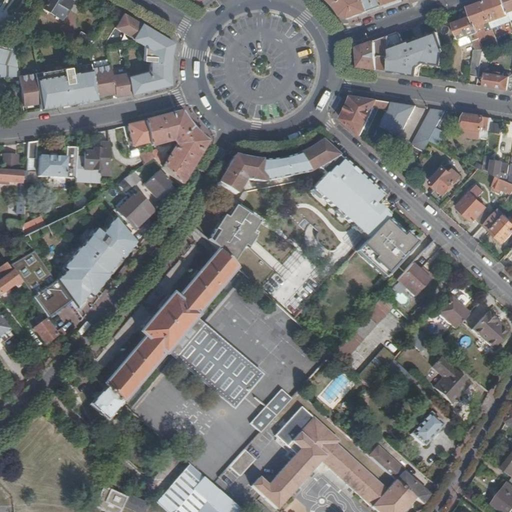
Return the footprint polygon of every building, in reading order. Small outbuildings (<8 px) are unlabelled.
[(47,0),(43,7),(61,18),(72,1),(70,0),(47,0)] [(381,0),(330,0),(335,5),(341,13),(350,16),(383,5),(381,0)] [(502,0),(486,0),(467,7),(471,18),(482,49),(491,48),(497,47),(496,39),(488,41),(484,31),(491,29),(489,22),(508,15),(502,0)] [(511,0),(502,0),(508,15),(510,22),(511,21),(511,14),(511,13),(511,12),(511,0)] [(149,75),(127,80),(127,76),(111,78),(110,67),(91,70),(90,66),(18,75),(22,104),(38,102),(39,108),(97,98),(96,96),(115,93),(116,96),(170,84),(169,71),(170,54),(173,42),(123,12),(114,28),(143,46),(147,60),(154,59),(156,66),(149,75)] [(482,49),(471,18),(452,25),(457,40),(470,36),(476,51),(473,51),(468,76),(477,78),(480,61),(482,49)] [(12,35),(1,32),(0,35),(0,46),(14,50),(13,38),(12,35)] [(76,40),(90,48),(94,40),(81,32),(76,40)] [(398,32),(394,34),(393,57),(377,57),(377,70),(394,73),(395,69),(401,70),(400,74),(415,76),(416,68),(423,63),(440,65),(442,53),(444,52),(437,33),(411,42),(410,41),(402,43),(398,32)] [(393,57),(394,34),(357,48),(358,67),(377,70),(377,57),(393,57)] [(0,46),(0,75),(18,75),(14,50),(0,46)] [(482,49),(480,61),(488,62),(491,48),(482,49)] [(416,68),(415,76),(418,77),(419,69),(423,66),(440,68),(440,65),(423,63),(416,68)] [(483,87),(507,91),(509,78),(503,77),(504,74),(485,71),(483,87)] [(340,120),(359,137),(374,108),(390,110),(392,104),(350,97),(347,107),(340,120)] [(408,120),(415,107),(392,104),(390,110),(382,126),(397,135),(399,132),(401,134),(406,124),(403,123),(405,119),(408,120)] [(412,145),(423,151),(428,141),(435,129),(444,112),(435,110),(433,115),(429,113),(412,145)] [(179,114),(143,123),(148,143),(149,147),(169,142),(173,148),(161,168),(179,186),(192,165),(205,143),(192,131),(179,114)] [(489,127),(490,119),(464,115),(462,129),(480,132),(482,126),(489,127)] [(148,143),(143,123),(132,126),(123,128),(125,139),(129,138),(131,148),(148,143)] [(435,129),(428,141),(435,145),(442,133),(435,129)] [(31,182),(34,142),(27,143),(25,173),(24,182),(31,182)] [(232,156),(215,184),(234,195),(242,181),(260,184),(306,175),(336,156),(320,142),(307,150),(290,157),(275,161),(263,162),(258,163),(249,161),(237,159),(232,156)] [(109,177),(107,145),(99,144),(99,151),(83,151),(82,158),(82,172),(99,172),(99,177),(109,177)] [(76,158),(77,148),(65,148),(64,159),(37,157),(36,177),(75,180),(76,158)] [(152,159),(157,164),(160,160),(154,152),(151,153),(152,159)] [(152,159),(151,153),(138,156),(142,166),(152,159)] [(1,167),(14,168),(15,156),(1,155),(1,167)] [(99,177),(99,172),(82,172),(82,158),(76,158),(75,180),(75,184),(98,184),(99,177)] [(497,178),(504,181),(506,172),(507,173),(508,165),(501,163),(501,162),(492,161),(489,175),(497,178)] [(337,197),(341,194),(358,176),(342,162),(331,174),(330,172),(321,181),(337,197)] [(24,182),(25,173),(14,172),(14,168),(1,167),(0,171),(0,182),(19,183),(24,184),(24,182)] [(461,177),(454,171),(451,174),(444,169),(431,183),(445,195),(461,177)] [(169,185),(156,172),(142,185),(154,198),(169,185)] [(132,173),(122,179),(130,188),(139,181),(132,173)] [(357,208),(374,190),(367,184),(358,176),(341,194),(357,208)] [(511,193),(511,184),(508,183),(504,181),(497,178),(492,187),(496,189),(495,191),(500,193),(502,191),(510,195),(511,193)] [(161,203),(176,191),(172,186),(157,198),(161,203)] [(131,229),(138,223),(136,220),(149,207),(135,193),(115,211),(131,229)] [(247,207),(263,216),(271,203),(255,193),(247,207)] [(472,222),(485,207),(470,194),(457,207),(472,222)] [(138,223),(151,210),(149,207),(136,220),(138,223)] [(497,210),(483,225),(503,244),(511,234),(511,220),(511,222),(497,210)] [(209,244),(216,251),(230,264),(239,253),(242,256),(252,246),(249,243),(252,239),(258,232),(237,213),(227,223),(222,230),(218,227),(212,234),(215,237),(209,244)] [(404,232),(388,217),(385,220),(401,235),(404,232)] [(112,219),(57,286),(68,302),(74,309),(82,299),(81,297),(84,294),(89,298),(107,276),(105,275),(118,259),(120,261),(134,244),(112,219)] [(224,220),(218,227),(222,230),(227,223),(224,220)] [(385,220),(367,239),(361,245),(358,249),(371,261),(368,264),(385,280),(417,245),(404,232),(401,235),(385,220)] [(8,230),(21,231),(22,222),(8,221),(8,230)] [(328,222),(313,238),(333,255),(348,240),(328,222)] [(212,234),(205,241),(209,244),(215,237),(212,234)] [(371,261),(358,249),(355,252),(368,264),(371,261)] [(143,338),(101,387),(103,388),(119,403),(161,353),(163,354),(166,350),(230,406),(256,376),(192,320),(195,317),(194,315),(234,268),(230,264),(216,251),(175,299),(170,295),(138,333),(143,338)] [(0,290),(11,283),(13,285),(18,282),(15,278),(4,261),(0,263),(0,290)] [(18,282),(23,288),(45,318),(68,302),(57,286),(40,263),(15,278),(18,282)] [(417,272),(410,266),(395,282),(412,298),(427,281),(417,272)] [(417,272),(427,281),(430,278),(420,269),(417,272)] [(449,299),(459,308),(463,304),(454,295),(449,299)] [(339,362),(391,306),(381,297),(355,326),(335,347),(329,354),(339,362)] [(454,330),(467,315),(459,308),(449,299),(436,313),(454,330)] [(497,323),(499,322),(489,313),(472,331),(481,339),(477,344),(477,347),(487,357),(491,357),(510,336),(503,330),(497,323)] [(54,335),(37,314),(32,318),(36,325),(31,328),(42,344),(54,335)] [(505,328),(499,322),(497,323),(503,330),(505,328)] [(55,331),(59,337),(63,335),(59,328),(55,331)] [(429,340),(419,331),(409,342),(419,351),(429,340)] [(381,349),(354,377),(366,388),(383,370),(392,360),(393,359),(381,349)] [(468,385),(439,359),(431,368),(442,378),(434,388),(451,403),(468,385)] [(409,387),(415,380),(392,360),(383,370),(395,380),(397,377),(409,387)] [(105,421),(121,404),(119,403),(103,388),(88,404),(105,421)] [(279,390),(247,424),(257,434),(289,400),(279,390)] [(373,511),(400,511),(413,498),(395,481),(385,491),(335,444),(337,441),(300,409),(275,437),(294,455),(266,485),(257,478),(249,487),(274,510),(319,462),(373,511)] [(440,426),(428,414),(409,434),(422,446),(440,426)] [(413,498),(421,505),(428,494),(412,481),(376,449),(369,457),(395,481),(413,498)] [(243,451),(228,468),(238,477),(253,461),(243,451)] [(511,456),(502,467),(511,475),(511,456)] [(204,479),(190,467),(157,504),(166,511),(216,511),(193,491),(204,479)] [(502,511),(510,511),(511,510),(511,478),(508,483),(492,504),(502,511)] [(240,511),(212,486),(204,479),(193,491),(216,511),(240,511)] [(116,511),(120,506),(123,498),(101,487),(92,506),(104,511),(116,511)] [(124,495),(123,498),(120,506),(134,511),(139,511),(143,504),(124,495)]
